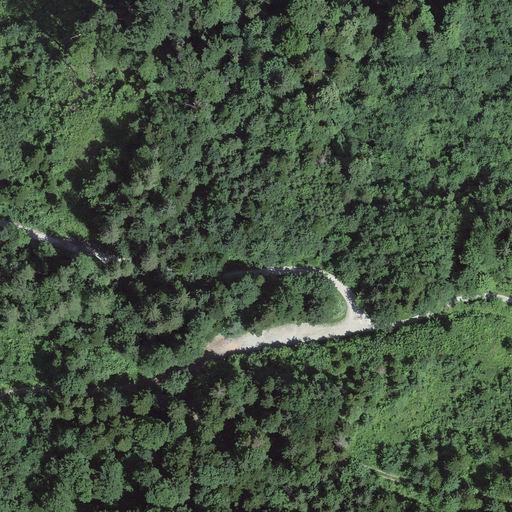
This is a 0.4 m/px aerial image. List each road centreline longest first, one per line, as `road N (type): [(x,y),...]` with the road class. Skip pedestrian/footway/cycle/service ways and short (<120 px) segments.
road 1 (track): [(360,332),(343,284),(313,271),(167,275),(66,249),(0,220)]
road 2 (track): [(199,367),(191,394),(197,415),(245,448),(344,461),(511,503)]
road 3 (track): [(0,396),(71,393),(360,332)]
road 4 (track): [(360,332),(425,319),(470,294),(511,300)]
